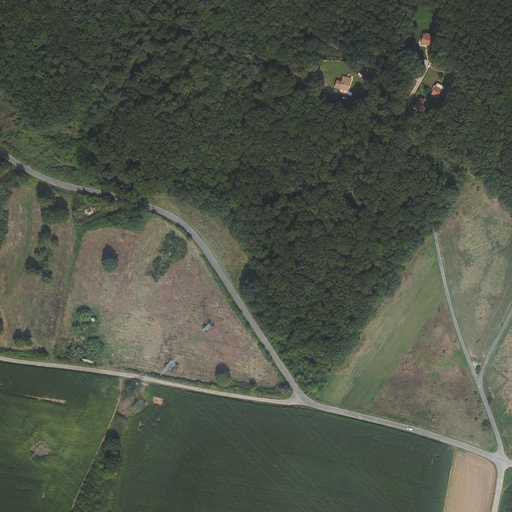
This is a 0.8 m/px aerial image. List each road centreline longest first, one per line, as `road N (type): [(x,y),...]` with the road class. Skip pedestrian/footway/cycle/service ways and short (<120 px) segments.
road 1 (unclassified): [(475,386),(408,138),(365,66),(307,29),(284,0)]
road 2 (unclassified): [(0,151),(51,182),(147,205),(186,227),(305,403)]
road 3 (unclassified): [(0,355),(305,403)]
road 4 (unclassified): [(305,403),(441,439),(500,465)]
